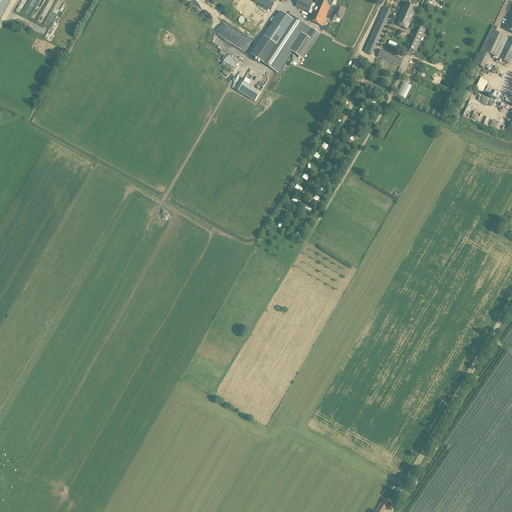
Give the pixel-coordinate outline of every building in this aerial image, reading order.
[(0,0),(0,15),(8,1),(7,0),(0,0)] [(248,0),(236,0),(232,5),(240,12),(241,11),(244,13),(242,16),(243,17),(252,25),(263,12),(248,0)] [(276,0),(255,0),(254,1),(271,10),(276,0)] [(298,0),(296,7),(309,12),(311,6),(313,3),(306,0),(298,0)] [(313,3),(311,6),(314,7),(311,13),(308,21),(322,27),(330,7),(331,7),(335,1),(333,0),(315,0),(316,1),(315,4),(313,3)] [(405,2),(395,25),(407,30),(415,11),(416,10),(417,9),(417,8),(417,7),(405,2)] [(336,6),(331,20),(336,22),(337,18),(341,20),(345,10),(336,6)] [(390,10),(384,7),(372,33),(379,36),(390,10)] [(251,55),(278,73),(292,52),(303,59),(320,34),(290,14),(288,17),(280,12),(251,55)] [(12,21),(9,25),(19,30),(21,26),(12,21)] [(222,61),(237,69),(243,59),(236,56),(239,50),(245,54),(247,51),(238,46),(243,37),(220,25),(215,34),(213,33),(209,40),(224,48),(221,53),(225,55),(222,61)] [(495,32),(497,28),(493,26),(481,51),(498,59),(508,39),(495,32)] [(412,54),(413,51),(416,52),(425,30),(419,27),(409,49),(410,50),(408,53),(412,54)] [(503,50),(511,53),(511,38),(510,37),(503,50)] [(377,57),(399,67),(403,60),(380,50),(377,57)] [(355,63),(352,68),(359,71),(362,66),(355,63)] [(245,82),(239,91),(258,102),(264,93),(245,82)] [(397,96),(406,99),(411,85),(402,82),(397,96)] [(505,133),(508,126),(501,123),(498,130),(505,133)] [(319,152),(315,157),(319,160),(323,155),(319,152)] [(375,511),(374,510),(373,511),(378,511),(379,511),(380,511),(383,511),(389,502),(385,499),(384,499),(383,498),(375,511)]
